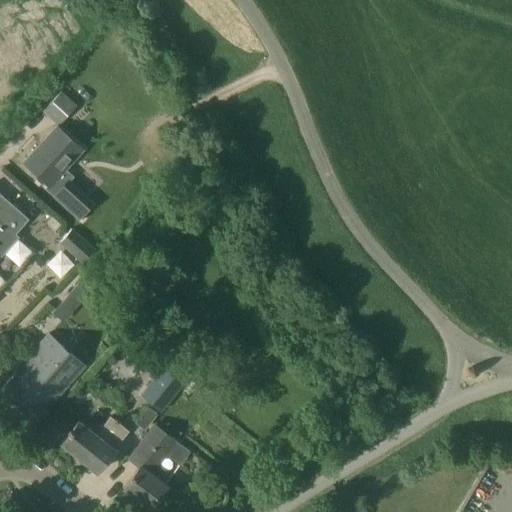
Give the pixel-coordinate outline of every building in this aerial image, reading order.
[(77,106),(61,91),(42,112),(57,126),(77,106)] [(22,163),(48,187),(82,150),(56,126),(22,163)] [(0,193),(0,251),(29,220),(0,193)] [(93,253),(71,232),(59,245),(83,266),(95,253),(94,252),(93,253)] [(151,254),(136,272),(151,284),(153,281),(164,290),(176,275),(151,254)] [(45,302),(65,321),(97,287),(77,268),(45,302)] [(9,378),(0,389),(0,397),(32,425),(46,410),(45,410),(84,365),(48,334),(10,379),(9,378)] [(160,412),(193,371),(172,356),(140,396),(160,412)] [(77,421),(60,443),(97,473),(114,450),(129,431),(118,422),(119,421),(116,419),(115,420),(110,416),(95,435),(77,421)] [(138,467),(122,489),(149,509),(166,486),(149,474),(173,441),(153,425),(128,460),(138,467)]
